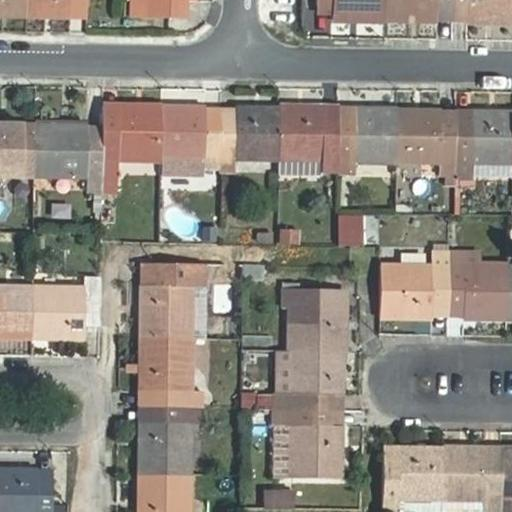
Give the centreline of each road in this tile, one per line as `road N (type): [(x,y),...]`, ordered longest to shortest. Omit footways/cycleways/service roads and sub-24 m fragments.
road 1 (residential): [(238,59),(511,63)]
road 2 (residential): [(0,55),(238,59)]
road 3 (residential): [(92,383),(99,402),(92,427),(0,432)]
